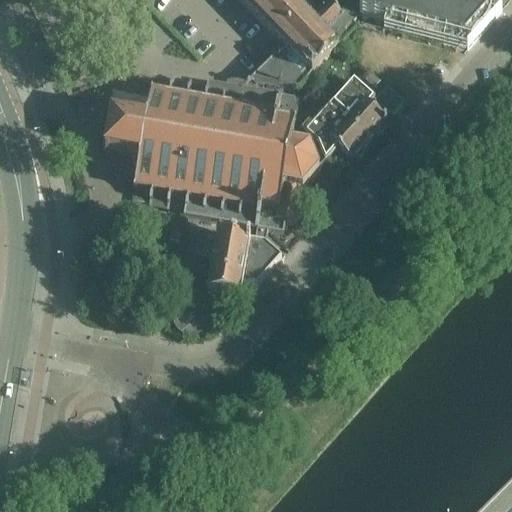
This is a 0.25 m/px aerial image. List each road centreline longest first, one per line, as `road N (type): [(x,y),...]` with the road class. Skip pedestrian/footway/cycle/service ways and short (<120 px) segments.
road 1 (residential): [(511,25),(216,361),(190,370),(10,343)]
road 2 (tertiary): [(22,238),(28,186),(0,92)]
